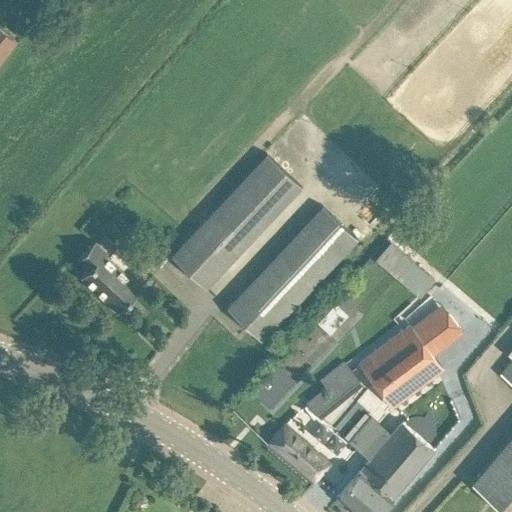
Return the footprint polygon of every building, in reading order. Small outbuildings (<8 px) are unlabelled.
[(0,62),(18,42),(0,26),(0,62)] [(206,287),(301,185),(267,152),(171,254),(206,287)] [(226,306),(261,339),(357,236),(322,204),(226,306)] [(94,239),(77,257),(87,267),(81,274),(105,296),(103,298),(117,311),(141,286),(121,268),(128,261),(114,248),(108,255),(105,253),(107,251),(94,239)] [(343,293),(319,318),(330,328),(354,303),(343,293)] [(407,324),(357,362),(393,408),(442,370),(432,357),(409,328),(407,324)] [(280,362),(298,378),(317,358),(300,341),(280,362)] [(511,355),(511,357),(500,371),(511,381),(511,432),(471,480),(509,511),(511,511),(511,346),(508,352),(511,355)] [(267,372),(252,387),(261,395),(275,379),(267,372)] [(324,386),(306,402),(316,414),(335,399),(324,386)] [(337,494),(358,511),(378,511),(434,447),(400,418),(337,494)] [(284,423),(266,444),(311,482),(328,463),(284,423)]
